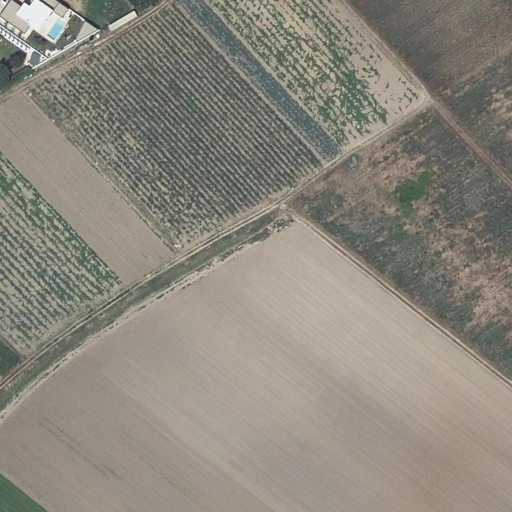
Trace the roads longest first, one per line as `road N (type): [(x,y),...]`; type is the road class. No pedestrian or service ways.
road 1 (track): [(0,387),(107,304),(235,226),(348,175),(370,174),(511,286)]
road 2 (track): [(370,174),(304,0)]
